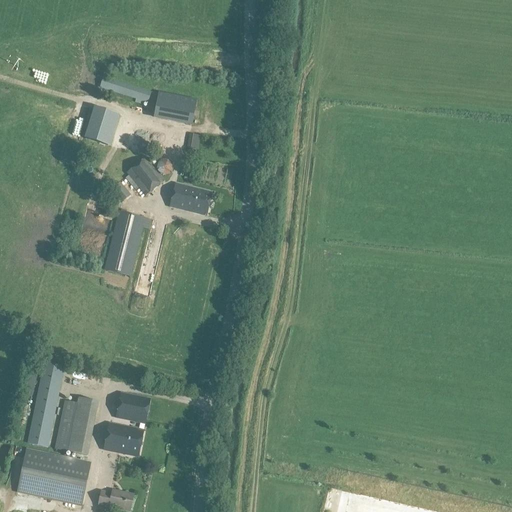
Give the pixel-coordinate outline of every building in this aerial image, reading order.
[(103,78),(100,88),(136,100),(135,103),(142,105),(143,102),(148,104),(152,93),(103,78)] [(153,117),(191,125),(197,101),(158,92),(153,117)] [(84,137),(111,145),(119,115),(93,107),(84,137)] [(200,160),(200,150),(190,149),(190,160),(200,160)] [(126,158),(119,164),(146,198),(165,182),(146,158),(133,168),(126,158)] [(168,159),(160,161),(157,170),(163,177),(171,174),(174,166),(168,159)] [(202,176),(209,177),(210,170),(203,168),(202,176)] [(122,203),(131,195),(120,183),(111,190),(122,203)] [(206,217),(212,194),(176,185),(170,208),(206,217)] [(130,278),(145,219),(119,212),(104,271),(130,278)] [(81,245),(98,245),(98,229),(81,228),(81,245)] [(44,365),(40,384),(27,445),(48,449),(64,369),(44,365)] [(136,423),(146,425),(151,400),(121,393),(116,419),(136,423)] [(77,404),(67,453),(87,457),(98,403),(78,398),(77,404)] [(77,404),(64,402),(55,450),(67,453),(77,404)] [(138,457),(143,431),(109,424),(104,451),(138,457)] [(91,463),(27,449),(18,492),(81,506),(91,463)] [(128,511),(130,511),(134,496),(114,492),(113,497),(101,494),(98,508),(110,510),(111,508),(128,511)]
